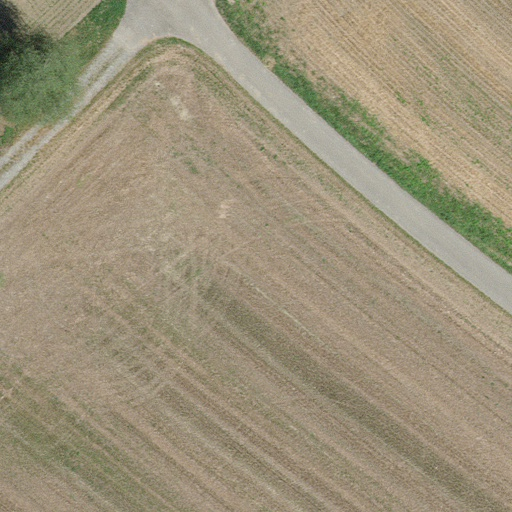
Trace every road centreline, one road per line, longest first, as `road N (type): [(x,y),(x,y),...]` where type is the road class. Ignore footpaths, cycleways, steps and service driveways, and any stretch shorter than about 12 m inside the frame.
road 1 (track): [(511,301),(436,248),(173,0)]
road 2 (track): [(153,0),(0,156)]
